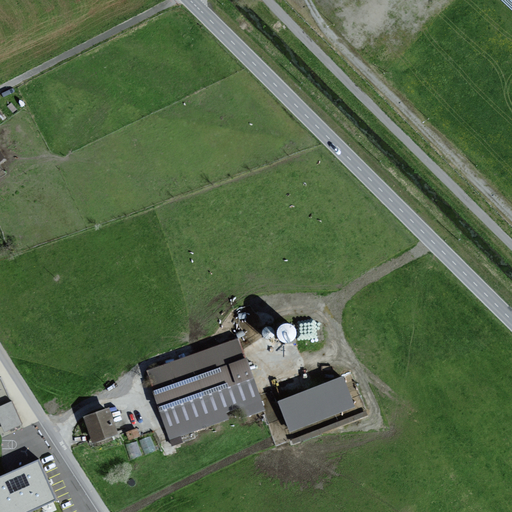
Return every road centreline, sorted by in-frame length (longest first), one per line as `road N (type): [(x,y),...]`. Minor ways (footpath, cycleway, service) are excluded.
road 1 (tertiary): [(190,0),(511,319)]
road 2 (residential): [(106,511),(0,347)]
road 3 (track): [(128,511),(281,437)]
road 4 (track): [(166,359),(142,366),(128,400),(75,416),(60,441)]
